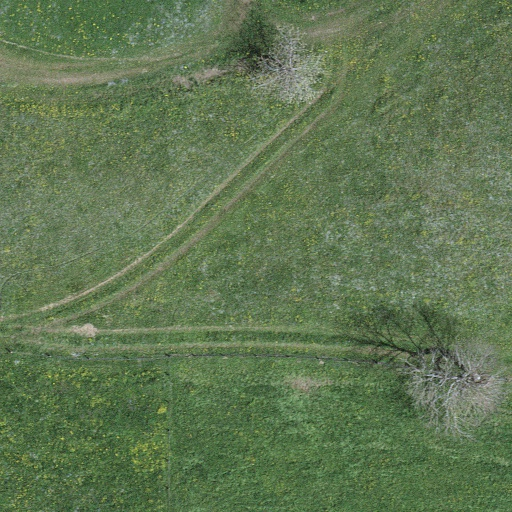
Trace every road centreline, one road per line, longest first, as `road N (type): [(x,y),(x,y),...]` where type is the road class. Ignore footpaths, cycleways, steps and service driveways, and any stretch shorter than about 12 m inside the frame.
road 1 (track): [(0,336),(39,335),(169,274),(419,25)]
road 2 (track): [(252,0),(263,61),(419,25)]
